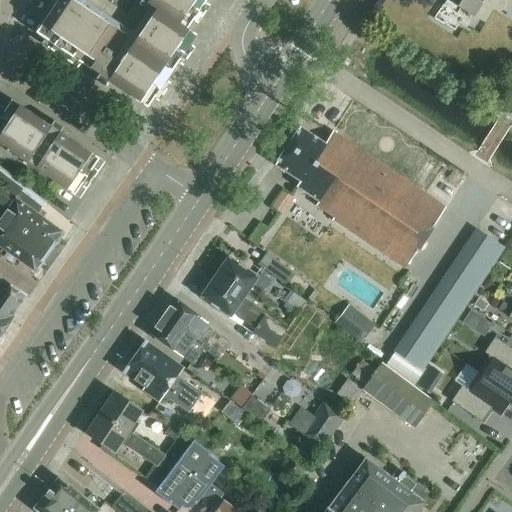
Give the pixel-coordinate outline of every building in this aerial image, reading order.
[(135,0),(128,11),(124,8),(129,0),(57,0),(36,32),(45,38),(42,43),(77,68),(81,63),(98,74),(95,79),(104,86),(108,81),(147,107),(153,98),(158,101),(170,83),(165,80),(177,62),(182,65),(195,47),(189,44),(196,34),(187,28),(193,20),(198,23),(210,5),(205,2),(205,0),(135,0)] [(448,0),(472,15),(481,0),(448,0)] [(92,168),(99,158),(60,132),(63,127),(54,120),(50,125),(11,99),(5,108),(0,105),(0,145),(6,149),(5,150),(7,152),(8,150),(74,195),(80,186),(85,189),(97,171),(92,168)] [(404,269),(444,211),(332,134),(324,145),(299,128),(275,164),(300,182),(296,187),(318,202),(315,206),(333,218),(333,219),(404,269)] [(0,246),(35,272),(64,232),(38,213),(46,203),(0,166),(0,246)] [(423,371),(505,248),(477,230),(395,352),(423,371)] [(268,256),(260,267),(284,284),(292,272),(268,256)] [(228,259),(215,278),(239,294),(243,297),(245,294),(255,300),(263,289),(253,282),(257,276),(246,269),(242,268),(228,259)] [(241,301),(243,297),(239,294),(215,278),(202,297),(215,306),(217,310),(228,318),(232,312),(242,319),(233,332),(254,347),(260,338),(274,348),(286,332),(241,301)] [(0,326),(1,328),(23,296),(0,279),(0,326)] [(479,299),(474,305),(483,311),(488,305),(479,299)] [(205,336),(224,350),(229,342),(206,326),(208,323),(176,300),(165,315),(201,341),(205,336)] [(375,324),(349,305),(335,323),(361,343),(375,324)] [(217,359),(224,350),(205,336),(201,341),(165,315),(151,335),(192,365),(204,349),(217,359)] [(484,319),(478,327),(486,333),(492,324),(484,319)] [(477,373),(511,395),(511,348),(495,337),(484,353),(489,356),(477,373)] [(178,365),(174,363),(146,342),(124,373),(145,388),(142,391),(159,403),(163,397),(168,401),(169,398),(188,412),(201,394),(177,377),(183,369),(178,365)] [(382,365),(363,390),(414,428),(433,403),(412,388),(384,367),(382,365)] [(501,415),(511,398),(511,395),(477,373),(466,389),(461,386),(451,401),(481,422),(491,408),(501,415)] [(423,375),(416,385),(426,392),(433,382),(423,375)] [(240,407),(251,394),(241,386),(230,399),(240,407)] [(114,393),(100,413),(132,435),(137,427),(133,424),(141,411),(114,393)] [(242,411),(230,401),(221,412),(234,421),(242,411)] [(344,417),(323,403),(299,437),(320,451),(344,417)] [(166,456),(132,435),(100,413),(86,433),(114,452),(121,443),(154,465),(145,478),(158,488),(184,454),(173,446),(166,456)] [(173,446),(184,454),(194,441),(172,425),(166,434),(176,441),(173,446)] [(194,441),(184,454),(158,488),(160,489),(158,491),(182,507),(183,506),(194,504),(196,505),(201,500),(212,485),(225,467),(209,455),(210,453),(194,441)] [(423,502),(430,492),(398,468),(391,478),(365,459),(325,511),(417,511),(425,503),(423,502)] [(39,511),(97,511),(99,510),(59,479),(35,509),(39,511)] [(225,495),(212,485),(201,500),(217,511),(216,511),(238,511),(221,500),(225,495)] [(142,511),(121,495),(111,508),(116,511),(142,511)]
